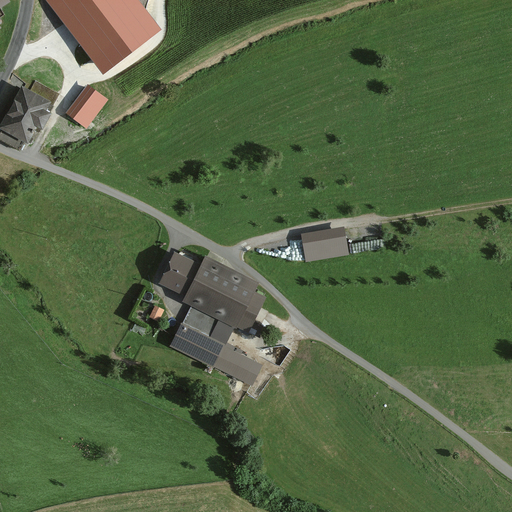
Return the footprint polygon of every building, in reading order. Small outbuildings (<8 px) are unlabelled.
[(59,0),(107,66),(151,34),(127,0),(59,0)] [(30,93),(23,89),(2,128),(4,130),(0,136),(0,139),(20,150),(24,142),(28,143),(37,127),(42,130),(50,116),(47,115),(58,94),(36,82),(30,93)] [(106,100),(88,87),(69,113),(87,126),(106,100)] [(345,231),(302,240),(307,264),(350,255),(345,231)] [(174,255),(158,288),(248,331),(263,300),(251,295),(256,284),(202,258),(198,266),(174,255)] [(163,312),(154,307),(149,317),(158,322),(163,312)] [(254,362),(181,325),(170,347),(243,384),(254,362)]
